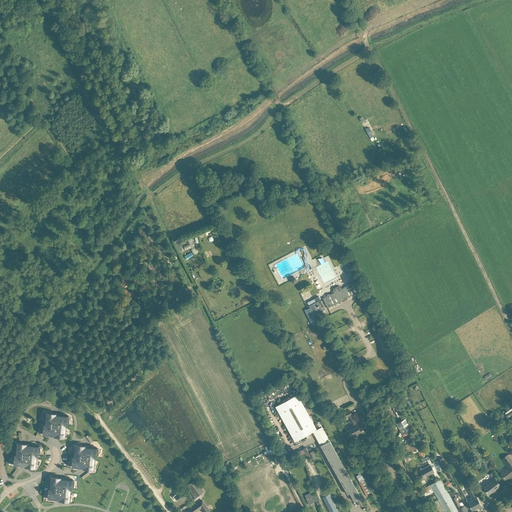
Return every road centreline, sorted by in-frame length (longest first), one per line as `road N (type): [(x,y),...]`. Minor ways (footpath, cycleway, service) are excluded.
road 1 (track): [(305,511),(149,196)]
road 2 (track): [(149,196),(41,337),(97,415)]
road 3 (track): [(151,195),(258,133),(279,108),(370,47)]
road 4 (track): [(485,0),(370,47)]
road 5 (unclassified): [(168,511),(97,415)]
